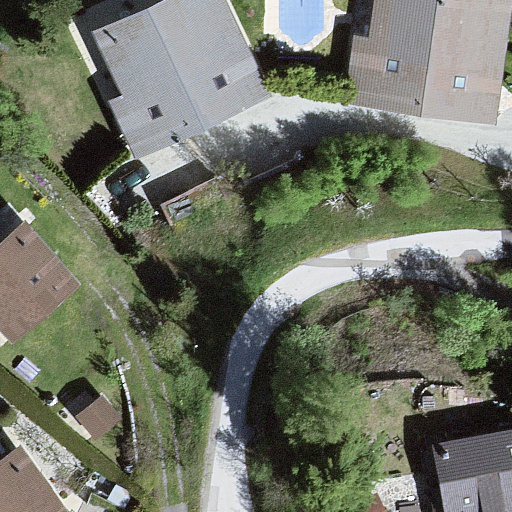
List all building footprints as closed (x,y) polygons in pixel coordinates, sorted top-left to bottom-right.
[(212,0),(133,0),(82,24),(114,101),(95,102),(133,157),(264,105),(212,0)] [(498,0),(357,0),(355,45),(341,38),(339,107),(498,129),(498,0)] [(74,279),(11,219),(0,229),(0,341),(2,344),(74,279)] [(511,511),(511,425),(509,415),(408,444),(426,511),(511,511)] [(0,511),(51,511),(7,446),(0,450),(0,511)]
